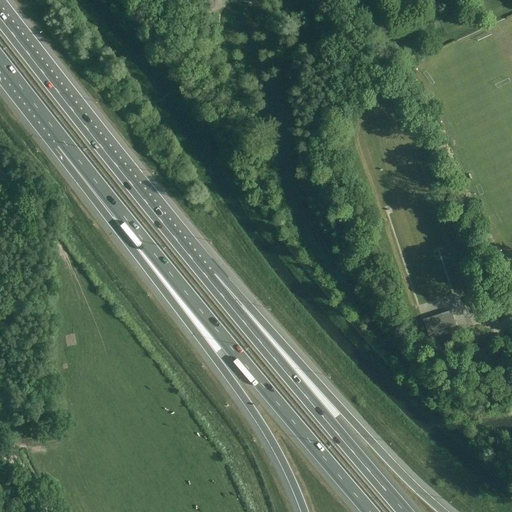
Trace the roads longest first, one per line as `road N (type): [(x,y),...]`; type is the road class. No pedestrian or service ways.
road 1 (motorway): [(61,140),(368,511)]
road 2 (motorway): [(61,140),(111,222),(256,418),(303,511)]
road 3 (motorway): [(207,278),(0,19)]
road 4 (motorway): [(441,511),(280,341),(207,278)]
road 5 (motorway): [(403,511),(207,278)]
